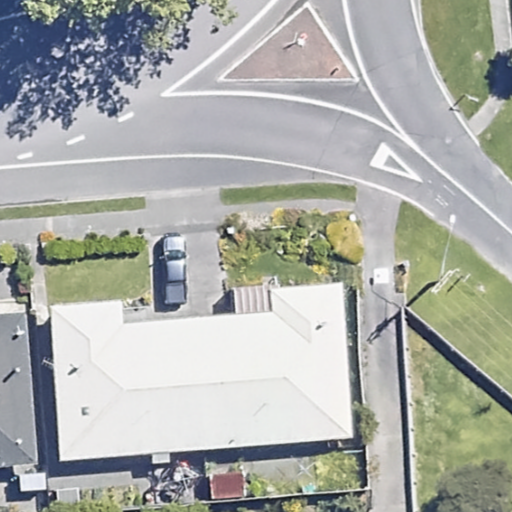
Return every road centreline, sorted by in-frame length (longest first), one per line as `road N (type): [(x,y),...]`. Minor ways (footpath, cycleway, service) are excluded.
road 1 (residential): [(511,250),(400,172),(330,146),(220,129),(103,132),(0,119)]
road 2 (residential): [(373,0),(401,89),(511,229)]
road 3 (trunk): [(193,0),(91,67),(0,95)]
